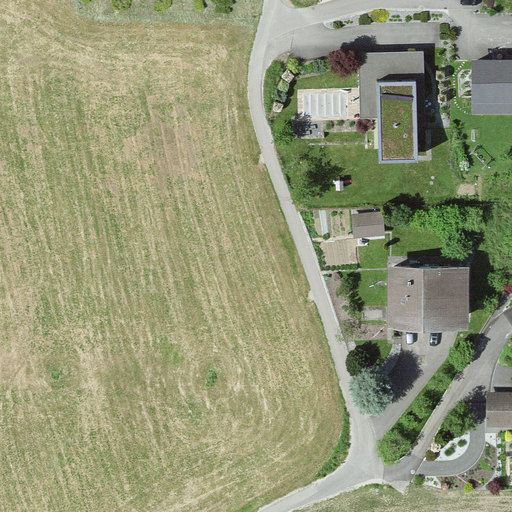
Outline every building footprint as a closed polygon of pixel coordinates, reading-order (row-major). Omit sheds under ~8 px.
[(421,51),(361,52),(363,112),(380,111),(381,148),(415,147),(414,119),(422,118),(421,51)] [(511,57),(475,57),(475,108),(511,108),(511,57)] [(381,212),(354,214),(356,233),(383,231),(381,212)] [(466,263),(391,262),(390,317),(466,318),(466,263)] [(511,421),(511,392),(489,392),(488,421),(511,421)]
